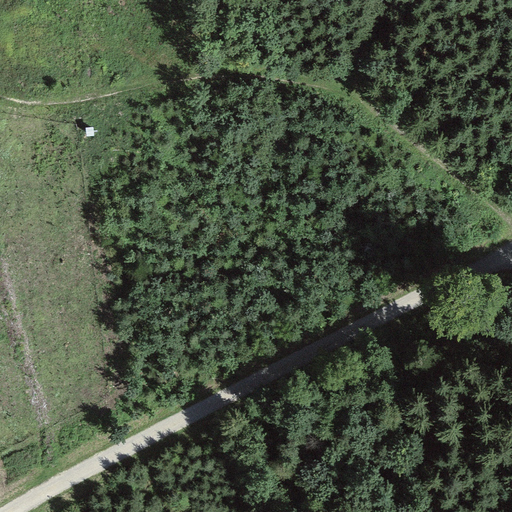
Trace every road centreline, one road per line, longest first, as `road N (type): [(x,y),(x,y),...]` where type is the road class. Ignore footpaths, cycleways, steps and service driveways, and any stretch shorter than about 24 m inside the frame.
road 1 (track): [(18,511),(391,311),(511,255)]
road 2 (track): [(358,101),(511,220)]
